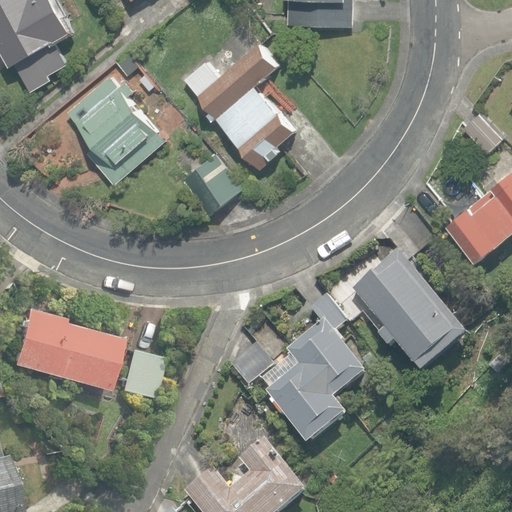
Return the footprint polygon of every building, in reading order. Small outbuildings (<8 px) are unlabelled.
[(0,0),(0,36),(17,65),(77,31),(59,0),(0,0)] [(291,0),(291,24),(357,26),(357,0),(291,0)] [(220,118),(264,169),(286,151),(282,146),(301,130),(284,110),(283,111),(261,86),(284,66),(263,42),(224,76),(210,60),(189,78),(197,87),(195,89),(200,94),(201,93),(214,108),(209,113),(216,121),(220,118)] [(130,76),(142,66),(131,52),(119,62),(130,76)] [(91,151),(119,184),(169,140),(131,96),(138,90),(129,80),(123,86),(113,75),(71,112),(99,144),(91,151)] [(467,127),(490,152),(505,138),(482,113),(467,127)] [(214,216),(248,187),(219,153),(185,182),(214,216)] [(511,169),(452,220),(482,255),(511,230),(511,169)] [(401,341),(428,373),(473,335),(402,250),(356,288),(391,329),(384,335),(394,347),(401,341)] [(289,350),(294,356),(340,400),(371,375),(338,333),(351,323),(329,295),(312,309),(323,323),(289,350)] [(11,366),(104,393),(119,340),(63,324),(64,319),(27,309),(11,366)] [(234,364),(252,386),(278,364),(260,342),(234,364)] [(120,391),(151,400),(162,359),(131,350),(120,391)] [(340,400),(294,356),(264,379),(273,389),(269,392),(277,402),(275,404),(285,417),(288,414),(313,446),(352,415),(340,400)] [(188,491),(205,511),(284,511),(311,490),(268,438),(243,459),(254,472),(234,488),(216,467),(188,491)] [(0,511),(15,511),(0,457),(0,456),(0,511)]
